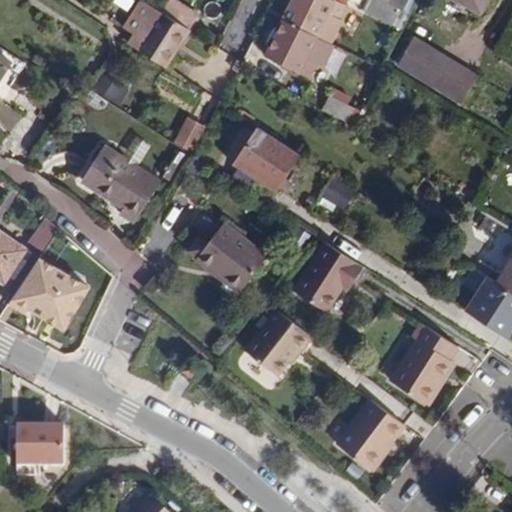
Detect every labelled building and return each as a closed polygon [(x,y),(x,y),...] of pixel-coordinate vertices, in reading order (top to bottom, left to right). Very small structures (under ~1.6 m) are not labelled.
[(160,0),(156,10),(189,30),(198,17),(172,0),(160,0)] [(292,0),(282,21),(316,38),(330,45),(342,21),(339,20),(345,6),(334,0),(292,0)] [(408,15),(377,0),(369,0),(364,12),(400,30),(408,15)] [(411,0),(377,0),(408,15),(414,1),(411,0)] [(455,0),(480,14),(487,0),(455,0)] [(138,49),(165,67),(189,30),(156,10),(142,1),(126,27),(144,39),(138,49)] [(316,38),(282,21),(265,57),(309,80),(316,66),(305,60),(316,38)] [(459,105),(477,77),(415,38),(397,66),(459,105)] [(0,103),(23,69),(0,53),(0,103)] [(346,123),(353,108),(329,96),(322,110),(346,123)] [(205,128),(189,120),(176,144),(191,152),(205,128)] [(301,155),(259,128),(234,165),(240,169),(253,177),(276,193),(301,155)] [(134,222),(160,183),(104,147),(82,181),(123,208),(120,213),(134,222)] [(240,169),(231,182),(244,190),(253,177),(240,169)] [(334,179),(322,195),(343,210),(354,193),(334,179)] [(195,262),(212,275),(215,271),(243,291),(266,260),(222,226),(195,262)] [(0,232),(0,282),(3,284),(7,276),(13,280),(31,254),(0,232)] [(367,269),(328,244),(297,293),(329,314),(345,288),(349,283),(356,287),(367,269)] [(511,257),(496,282),(511,292),(511,257)] [(63,329),(86,287),(53,268),(28,308),(63,329)] [(215,271),(212,275),(240,295),(243,291),(215,271)] [(461,308),(503,335),(511,321),(511,292),(496,282),(483,274),(461,308)] [(352,292),(356,287),(349,283),(345,288),(352,292)] [(314,337),(279,311),(247,354),(278,377),(298,351),(302,354),(303,352),(314,337)] [(454,362),(463,349),(427,326),(418,340),(422,342),(396,383),(432,406),(459,365),(454,362)] [(314,337),(303,352),(308,355),(319,342),(314,337)] [(190,380),(200,369),(190,361),(181,372),(190,380)] [(406,424),(373,398),(338,444),(372,469),(406,424)] [(64,467),(64,426),(16,426),(15,467),(64,467)] [(131,511),(145,494),(132,484),(119,501),(131,511)] [(165,511),(151,497),(136,511),(165,511)]
